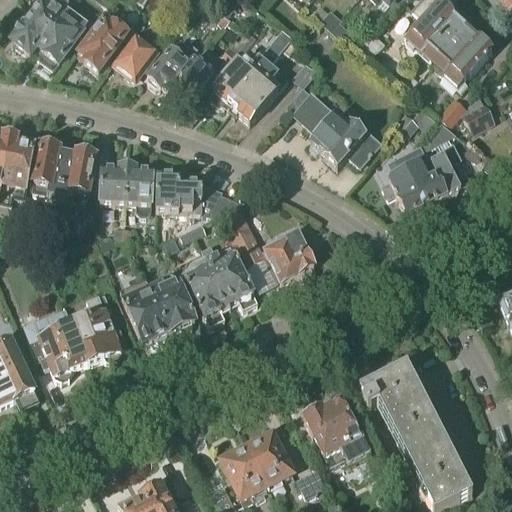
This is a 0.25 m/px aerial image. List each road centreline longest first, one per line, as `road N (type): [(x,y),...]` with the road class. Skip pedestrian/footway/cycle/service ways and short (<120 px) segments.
road 1 (residential): [(0,498),(421,283)]
road 2 (residential): [(0,101),(98,120),(270,181),(421,283)]
road 3 (residential): [(421,283),(472,357),(511,448)]
